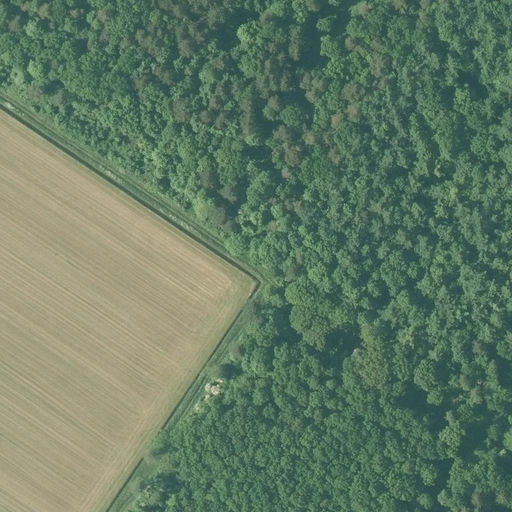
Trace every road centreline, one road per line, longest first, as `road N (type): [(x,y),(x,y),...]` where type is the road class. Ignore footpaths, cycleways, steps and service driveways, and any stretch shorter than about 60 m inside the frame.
road 1 (track): [(109,0),(286,115),(296,141),(356,180),(371,204),(373,235),(389,271),(388,302),(290,458),(273,511)]
road 2 (track): [(511,454),(276,290),(245,248),(236,219),(245,173),(355,0)]
road 3 (track): [(253,266),(0,97)]
road 4 (track): [(120,511),(270,284)]
road 5 (track): [(511,395),(425,511)]
